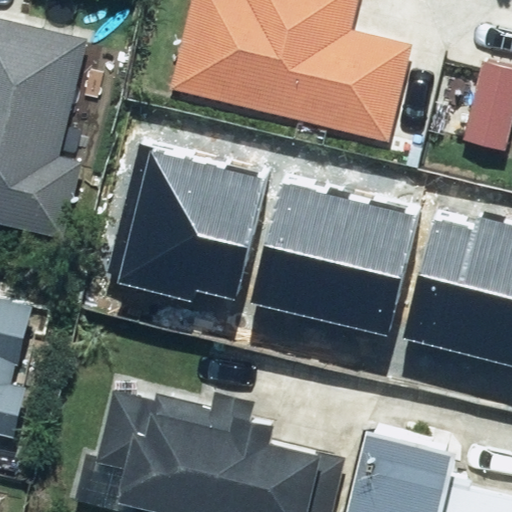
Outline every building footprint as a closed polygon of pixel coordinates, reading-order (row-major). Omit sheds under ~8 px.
[(191,0),(170,85),(387,140),(389,131),(419,139),(441,51),(349,28),(356,0),(191,0)] [(89,37),(0,16),(0,222),(62,237),(80,160),(61,155),(89,37)] [(511,136),(511,66),(480,59),(461,141),(508,152),(511,136)] [(511,219),(403,196),(372,340),(447,356),(453,330),(511,342),(511,219)] [(31,304),(0,296),(0,432),(11,435),(25,385),(12,382),(31,304)] [(122,464),(115,496),(179,511),(301,511),(317,450),(272,439),(276,422),(250,416),(254,397),(214,387),(211,400),(159,388),(156,400),(113,390),(96,458),(122,464)] [(511,511),(511,494),(439,480),(448,439),(360,422),(342,511),(511,511)]
